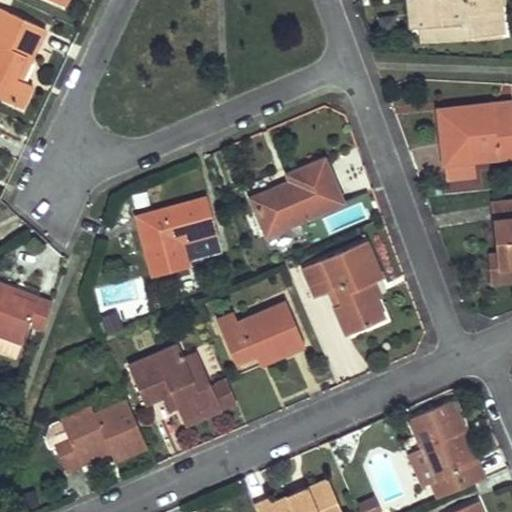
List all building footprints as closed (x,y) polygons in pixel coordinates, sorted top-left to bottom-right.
[(41,0),(63,10),(67,0),(41,0)] [(416,0),(408,0),(411,30),(419,29),(416,0)] [(416,0),(419,29),(426,29),(435,28),(436,40),(506,35),(502,0),(416,0)] [(43,35),(0,14),(0,103),(21,113),(31,92),(20,86),(15,83),(20,72),(24,74),(43,35)] [(435,28),(426,29),(426,41),(436,40),(435,28)] [(24,74),(20,72),(15,83),(20,86),(24,74)] [(511,111),(511,101),(495,103),(496,113),(511,111)] [(495,103),(437,109),(443,167),(447,167),(476,162),(475,155),(499,153),(501,161),(511,159),(511,111),(496,113),(495,103)] [(501,161),(499,153),(475,155),(476,162),(501,161)] [(267,236),(343,204),(325,160),(288,175),(290,181),(250,197),(267,236)] [(478,180),(476,162),(447,167),(448,183),(478,180)] [(213,235),(204,198),(135,218),(150,278),(190,267),(184,245),(213,235)] [(511,201),(493,203),(498,255),(489,256),(492,284),(511,282),(511,201)] [(333,227),(354,221),(350,210),(330,216),(333,227)] [(382,279),(368,241),(305,269),(317,298),(328,294),(335,291),(341,305),(335,308),(347,337),(386,319),(370,285),(382,279)] [(12,296),(0,291),(0,343),(19,350),(26,330),(40,336),(49,309),(35,303),(34,308),(11,300),(12,296)] [(341,305),(335,291),(328,294),(335,308),(341,305)] [(35,303),(12,296),(11,300),(34,308),(35,303)] [(290,354),(304,348),(285,304),(237,323),(233,314),(219,321),(238,365),(258,356),(286,344),(290,354)] [(290,354),(286,344),(258,356),(262,366),(290,354)] [(186,427),(223,412),(210,382),(198,389),(185,357),(180,346),(128,367),(145,406),(171,394),(186,427)] [(210,382),(198,352),(185,357),(198,389),(210,382)] [(150,448),(129,400),(96,415),(93,407),(62,421),(71,441),(57,447),(69,474),(83,467),(81,462),(109,448),(112,455),(116,463),(150,448)] [(464,433),(452,405),(409,423),(423,454),(409,460),(423,492),(431,488),(438,502),(485,483),(478,466),(471,469),(457,435),(464,433)] [(50,441),(65,438),(61,421),(46,424),(50,441)] [(478,466),(464,433),(457,435),(471,469),(478,466)] [(112,455),(109,448),(81,462),(83,467),(112,455)] [(340,511),(328,482),(272,505),(270,499),(255,507),(257,511),(340,511)] [(360,511),(380,511),(374,495),(356,501),(360,511)]
